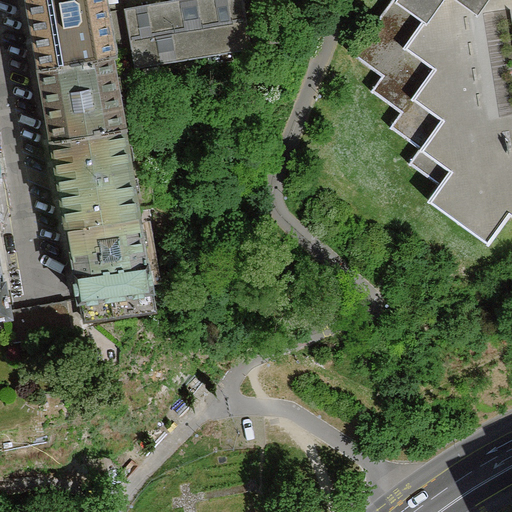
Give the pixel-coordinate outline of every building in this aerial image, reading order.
[(28,0),(40,65),(113,53),(116,52),(106,0),(28,0)] [(247,20),(243,0),(173,0),(154,3),(127,8),(137,66),(251,46),(247,20)] [(393,125),(423,147),(443,120),(412,96),(434,68),(408,49),(430,18),(404,0),(393,0),(355,53),(385,75),(374,89),(404,111),(393,125)] [(511,0),(404,0),(430,18),(441,0),(464,0),(479,11),(486,0),(511,0)] [(441,0),(430,18),(408,49),(434,68),(412,96),(443,120),(423,147),(452,169),(441,184),(430,199),(491,243),(511,214),(511,0),(486,0),(479,11),(464,0),(441,0)] [(276,14),(247,20),(251,46),(281,41),(276,14)] [(53,137),(126,126),(113,53),(40,65),(53,137)] [(68,222),(140,209),(126,126),(53,137),(68,222)] [(412,162),(441,184),(452,169),(423,147),(412,162)] [(140,209),(68,222),(80,298),(154,287),(140,209)] [(0,312),(7,311),(10,311),(0,263),(0,312)] [(10,311),(7,311),(14,343),(73,333),(68,301),(10,311)]
